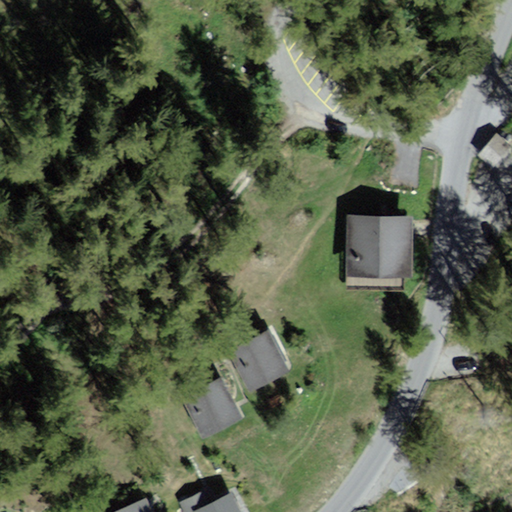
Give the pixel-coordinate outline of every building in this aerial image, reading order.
[(366,201),(314,191),(301,260),(353,270),(366,201)] [(214,324),(175,342),(193,381),(232,363),(214,324)] [(168,372),(130,389),(149,430),(187,413),(168,372)] [(178,511),(170,490),(132,505),(134,511),(178,511)] [(95,511),(88,493),(38,511),(95,511)]
